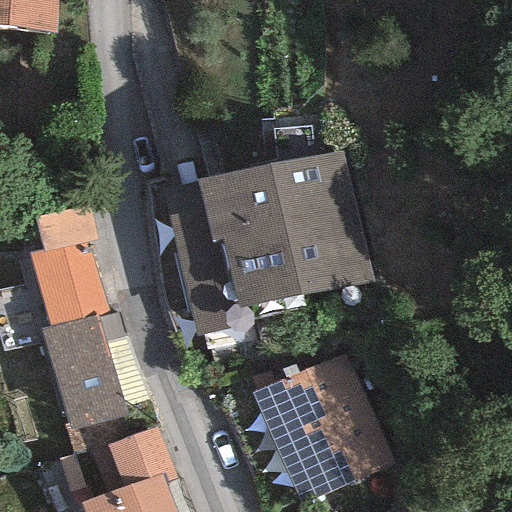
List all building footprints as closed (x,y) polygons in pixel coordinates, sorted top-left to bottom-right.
[(60,0),(0,0),(0,30),(59,34),(60,0)] [(343,149),(196,180),(202,208),(168,215),(194,336),(241,326),(237,311),(372,282),(343,149)] [(88,204),(33,218),(41,248),(42,253),(86,242),(97,240),(88,204)] [(41,248),(27,253),(50,327),(96,314),(97,317),(108,314),(86,242),(42,253),(41,248)] [(50,327),(39,331),(69,433),(126,416),(97,317),(96,314),(50,327)] [(343,353),(251,393),(301,508),(393,468),(343,353)] [(155,428),(107,446),(122,488),(160,474),(164,484),(175,480),(155,428)] [(122,488),(80,505),(82,511),(174,511),(164,484),(160,474),(122,488)]
